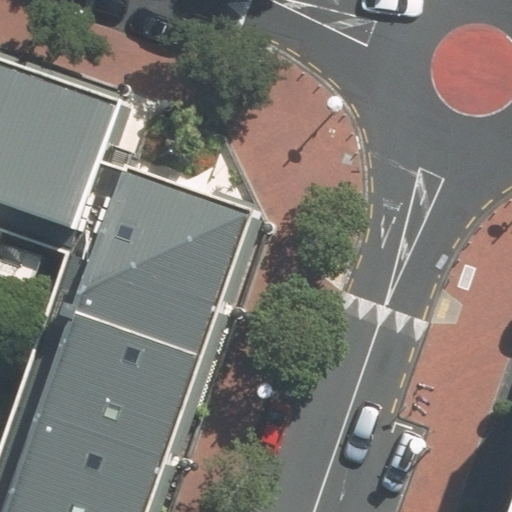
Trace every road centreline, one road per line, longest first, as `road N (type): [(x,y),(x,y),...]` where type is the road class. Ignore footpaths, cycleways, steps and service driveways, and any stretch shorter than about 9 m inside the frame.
road 1 (residential): [(451,147),(320,511)]
road 2 (residential): [(451,147),(405,115),(387,63),(391,35)]
